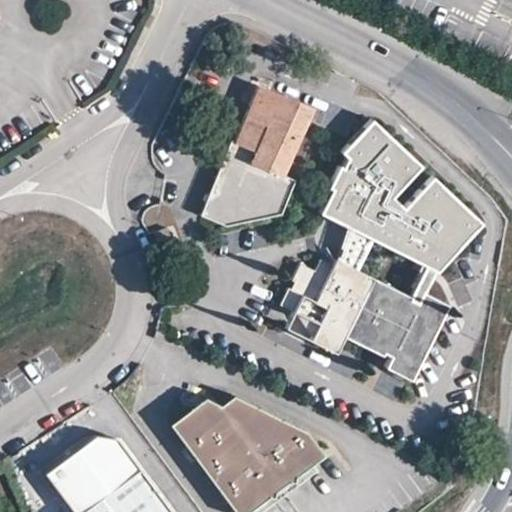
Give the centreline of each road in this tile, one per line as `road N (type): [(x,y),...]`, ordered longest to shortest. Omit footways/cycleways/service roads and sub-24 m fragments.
road 1 (residential): [(0,433),(115,356),(125,340),(133,280),(117,234),(98,211)]
road 2 (tertiary): [(267,0),(409,70),(511,154)]
road 3 (residential): [(98,211),(112,155),(191,0)]
